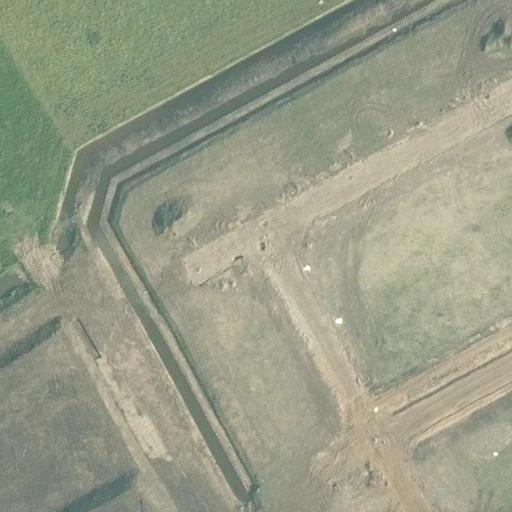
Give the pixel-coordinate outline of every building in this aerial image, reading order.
[(479,46),(457,58),(477,94),(499,82),(480,48),(487,45),(481,34),(474,38),(479,46)] [(431,61),(424,65),(430,76),(437,72),(455,106),(477,94),(457,58),(436,70),(431,61)] [(402,84),(380,96),(399,131),(421,119),(403,86),(410,82),(404,72),(397,75),(402,84)] [(354,99),(347,103),(352,113),(359,110),(377,143),(399,131),(380,96),(358,107),(354,99)] [(328,129),(306,140),(326,176),(348,164),(329,131),(336,127),(330,116),(323,120),(328,129)] [(511,126),(500,133),(511,154),(511,126)] [(511,154),(500,133),(478,145),(497,179),(490,183),(496,193),(503,189),(498,181),(511,173),(511,154)] [(280,144),(273,147),(279,158),(286,154),(304,188),(326,176),(306,140),(285,152),(280,144)] [(253,170),(231,181),(250,217),(272,205),(254,172),(261,168),(255,157),(248,161),(253,170)] [(205,185),(198,189),(204,199),(210,196),(229,229),(250,217),(231,181),(209,193),(205,185)] [(377,214),(355,226),(375,262),(396,250),(401,258),(408,255),(402,244),(395,248),(377,214)] [(355,226),(333,238),(352,272),(345,275),(351,286),(358,282),(353,274),(375,262),(355,226)] [(498,249),(487,255),(491,262),(501,256),(498,249)] [(511,275),(511,274),(487,287),(509,326),(511,324),(511,275)] [(445,278),(434,283),(438,290),(449,285),(445,278)] [(434,283),(424,289),(428,296),(438,290),(434,283)] [(216,286),(192,299),(205,324),(223,314),(231,329),(270,307),(259,285),(225,303),(216,286)] [(413,295),(403,301),(406,308),(417,302),(413,295)] [(403,301),(392,306),(396,313),(406,308),(403,301)] [(466,303),(450,312),(467,344),(484,335),(466,303)] [(270,307),(231,329),(242,350),(234,355),(238,362),(248,356),(245,349),(282,329),(270,307)] [(382,312),(371,318),(375,325),(385,319),(382,312)] [(450,312),(434,320),(452,353),(467,344),(450,312)] [(371,318),(361,324),(364,331),(375,325),(371,318)] [(434,320),(418,329),(436,361),(452,353),(434,320)] [(418,329),(402,338),(420,370),(436,361),(418,329)] [(402,338),(387,346),(404,378),(420,370),(402,338)] [(387,346),(370,355),(387,388),(404,378),(387,346)] [(262,372),(251,378),(255,385),(264,381),(275,402),(315,380),(303,358),(265,379),(262,372)] [(315,380),(275,402),(287,424),(279,428),(282,435),(293,430),(289,423),(327,402),(315,380)] [(483,417),(461,428),(481,464),(502,452),(507,461),(511,457),(511,453),(508,446),(501,450),(483,417)] [(461,428),(439,440),(457,474),(451,478),(457,488),(464,484),(459,476),(481,464),(461,428)]
